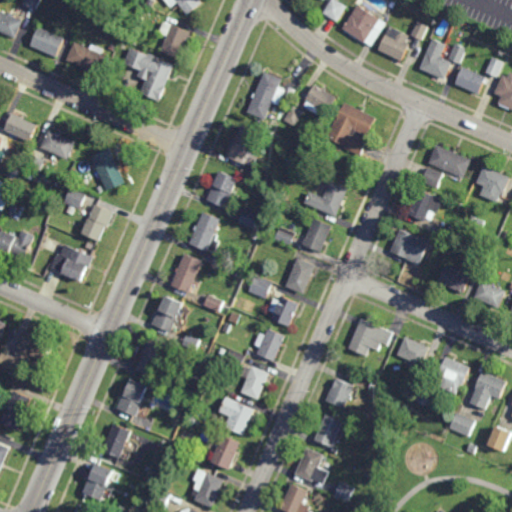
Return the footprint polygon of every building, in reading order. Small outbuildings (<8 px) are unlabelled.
[(43,0),(39,8),(26,3),(27,0),(43,0)] [(189,15),(179,2),(172,8),(165,0),(202,0),(204,2),(189,15)] [(348,7),(337,0),(332,0),(325,13),(339,22),(348,7)] [(0,7),(12,13),(12,11),(18,14),(17,16),(27,20),(19,38),(0,29),(0,7)] [(374,48),(389,24),(361,7),(346,29),(374,48)] [(160,19),(153,16),(155,10),(163,14),(160,19)] [(173,25),(173,23),(192,31),(186,45),(180,58),(162,50),(168,36),(160,32),(164,21),(173,25)] [(424,40),(430,26),(419,22),(413,36),(424,40)] [(61,56),(34,44),(42,26),(69,38),(61,56)] [(404,62),(411,47),(407,45),(411,37),(393,28),(382,51),(404,62)] [(90,48),(93,43),(106,49),(103,54),(109,57),(101,75),(83,67),(83,66),(69,60),(78,41),(86,44),(85,46),(90,48)] [(447,80),(454,63),(443,59),(448,46),(435,41),(424,69),(447,80)] [(451,59),(463,64),(469,48),(457,43),(451,59)] [(160,101),(141,94),(147,80),(139,76),(141,70),(125,64),(132,47),(175,64),(160,101)] [(488,73),(500,77),(505,61),(493,57),(488,73)] [(482,96),(489,79),(465,69),(459,85),(482,96)] [(266,121),(274,103),(282,107),(289,91),(281,88),(285,81),(267,73),(251,114),(266,121)] [(511,108),(511,73),(510,78),(505,75),(498,94),(503,96),(501,104),(511,108)] [(319,86),(339,100),(331,117),(323,111),(320,115),(306,107),(319,86)] [(348,104),(378,120),(370,138),(355,130),(353,135),(370,144),(363,157),(331,140),(348,104)] [(297,126),(304,110),(293,105),(286,120),(297,126)] [(35,142),(9,131),(16,114),(42,125),(35,142)] [(248,164),(260,135),(244,128),(232,158),(248,164)] [(60,132),(60,131),(67,134),(67,135),(81,142),(73,160),(45,147),(53,129),(60,132)] [(439,148),(473,161),(466,178),(431,163),(439,148)] [(108,191),(93,157),(111,149),(127,183),(108,191)] [(42,176),(27,169),(35,153),(50,161),(42,176)] [(424,183),(440,188),(444,173),(428,168),(424,183)] [(500,204),(510,178),(485,169),(479,183),(487,186),(483,196),(500,204)] [(229,209),(241,181),(223,172),(211,201),(229,209)] [(8,211),(0,207),(0,184),(2,180),(18,187),(8,211)] [(351,191),(338,219),(307,204),(312,193),(327,199),(334,182),(351,191)] [(83,209),(69,203),(75,188),(89,194),(83,209)] [(421,191),(447,202),(441,215),(436,213),(433,221),(428,219),(426,222),(409,214),(421,191)] [(109,228),(107,228),(101,242),(83,235),(96,205),(115,213),(109,228)] [(256,229),(263,213),(247,207),(241,223),(256,229)] [(211,252),(224,221),(207,214),(194,244),(211,252)] [(325,254),(335,228),(318,221),(307,246),(325,254)] [(293,245),(298,233),(282,226),(277,239),(293,245)] [(28,263),(0,249),(0,246),(7,232),(23,239),(27,230),(40,237),(28,263)] [(402,231),(433,242),(424,266),(393,253),(402,231)] [(78,247),(78,249),(80,250),(80,251),(95,258),(90,269),(88,268),(83,282),(66,275),(67,273),(55,269),(61,255),(64,256),(69,245),(70,246),(71,244),(78,247)] [(193,293),(207,262),(189,255),(176,287),(193,293)] [(300,260),(319,268),(307,297),(288,288),(300,260)] [(441,283),(467,295),(475,278),(470,276),(474,268),(466,265),(463,272),(448,266),(441,283)] [(252,293),(270,298),(275,281),(257,276),(252,293)] [(485,282),(509,292),(503,310),(477,300),(485,282)] [(223,312),(227,301),(212,295),(208,306),(223,312)] [(293,327),(303,305),(287,298),(285,303),(277,298),(272,312),(279,315),(277,320),(293,327)] [(176,333),(188,306),(171,299),(165,313),(162,312),(157,325),(176,333)] [(364,320),(397,334),(391,348),(375,342),(370,357),(351,350),(364,320)] [(1,347),(0,346),(0,321),(10,326),(1,347)] [(278,361),(288,337),(271,330),(268,337),(263,334),(258,346),(263,349),(261,354),(278,361)] [(49,364),(36,358),(32,367),(24,363),(17,377),(0,369),(0,367),(7,353),(19,359),(22,351),(20,350),(29,331),(44,338),(43,339),(58,347),(49,364)] [(409,338),(432,349),(425,366),(401,355),(409,338)] [(157,379),(170,346),(153,339),(140,371),(157,379)] [(245,364),(248,357),(233,351),(228,361),(244,368),(241,374),(249,377),(253,367),(245,364)] [(449,358),(473,369),(465,386),(464,386),(459,396),(437,386),(449,358)] [(256,367),(273,374),(262,401),(244,393),(256,367)] [(485,372),(508,382),(502,400),(493,396),(488,411),(472,404),(485,372)] [(339,380),(357,388),(347,410),(329,403),(339,380)] [(139,418),(153,388),(136,381),(129,397),(126,396),(120,410),(139,418)] [(21,431),(4,424),(17,393),(35,401),(21,431)] [(229,399),(258,411),(247,437),(228,428),(232,417),(222,413),(229,399)] [(471,437),(477,421),(459,413),(452,428),(471,437)] [(329,417),(347,424),(336,450),(318,442),(329,417)] [(124,459),(136,432),(118,425),(106,453),(124,459)] [(507,452),(511,437),(511,431),(497,426),(490,446),(507,452)] [(0,434),(15,441),(0,474),(0,434)] [(216,463),(234,471),(239,456),(237,455),(242,444),(227,438),(216,463)] [(310,449),(299,475),(315,483),(316,479),(327,485),(332,474),(320,469),(326,456),(310,449)] [(101,464),(118,471),(107,501),(86,493),(92,478),(95,479),(101,464)] [(215,509),(226,482),(200,470),(196,480),(200,482),(196,490),(201,492),(197,502),(215,509)] [(337,497),(351,503),(357,487),(342,482),(337,497)] [(294,486),(284,510),(288,511),(311,511),(313,508),(304,505),(310,491),(294,486)]
